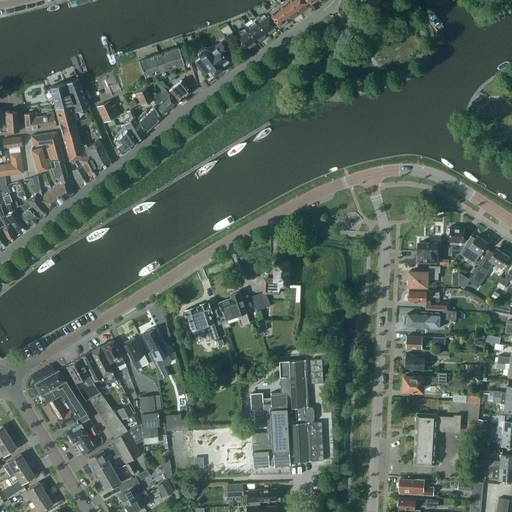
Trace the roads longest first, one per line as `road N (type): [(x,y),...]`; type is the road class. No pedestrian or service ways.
road 1 (tertiary): [(8,382),(235,237),(368,174)]
road 2 (residential): [(368,174),(385,238),(371,511)]
road 3 (residential): [(77,198),(334,0)]
road 4 (track): [(49,251),(292,62)]
road 5 (tertiary): [(511,221),(430,174),(368,174)]
road 6 (tertiary): [(89,511),(8,382)]
